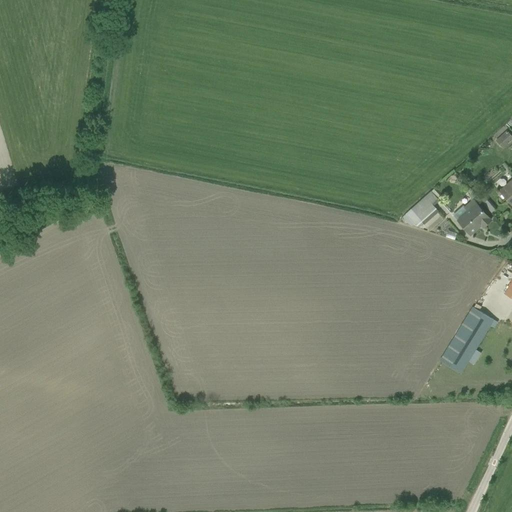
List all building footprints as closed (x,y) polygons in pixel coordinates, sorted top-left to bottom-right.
[(496,141),(503,149),(511,141),(511,136),(507,131),(496,141)] [(511,179),(499,191),(511,206),(511,205),(511,179)] [(453,215),(470,234),(481,225),(483,227),(491,220),(478,206),(481,202),(468,188),(467,189),(468,190),(467,191),(470,195),(469,195),(471,198),(470,200),(471,201),(464,207),(463,206),(453,215)] [(423,224),(430,231),(444,218),(434,206),(439,201),(438,199),(440,197),(434,189),(402,217),(411,226),(414,224),(415,225),(420,227),(423,224)] [(483,203),(491,213),(496,208),(485,196),(480,200),(483,203)] [(454,240),(456,233),(448,230),(446,237),(454,240)] [(472,307),(439,361),(461,374),(469,362),(474,365),(481,353),(476,350),(491,326),(494,328),(498,323),(472,307)]
